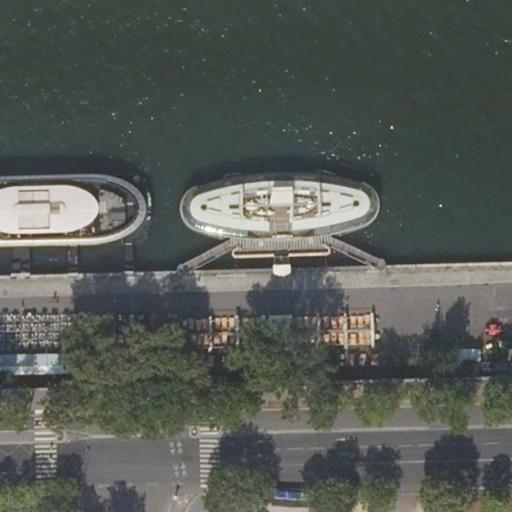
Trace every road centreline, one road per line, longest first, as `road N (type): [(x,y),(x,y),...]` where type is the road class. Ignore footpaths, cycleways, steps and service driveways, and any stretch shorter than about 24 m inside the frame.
road 1 (primary): [(147,461),(511,458)]
road 2 (primary): [(0,462),(147,461)]
